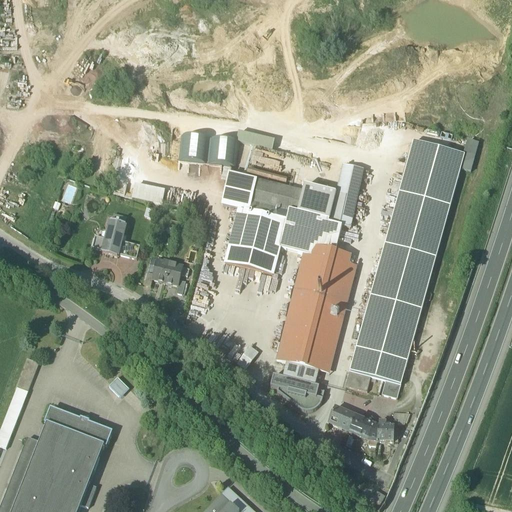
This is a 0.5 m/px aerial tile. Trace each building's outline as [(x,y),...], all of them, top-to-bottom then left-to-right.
[(464,156),(413,142),(350,374),(401,388),(464,156)] [(223,208),(239,212),(225,266),(273,278),(279,250),(304,256),(311,258),(314,249),(336,255),(342,229),(350,230),(363,171),(343,167),(337,198),(303,190),(302,194),(229,176),(223,208)] [(132,185),(129,200),(159,207),(162,192),(132,185)] [(126,220),(114,217),(112,223),(117,225),(117,224),(120,224),(120,225),(124,227),(126,220)] [(103,252),(102,255),(118,259),(123,237),(126,227),(124,227),(120,225),(120,224),(117,224),(117,225),(112,223),(111,223),(108,233),(103,252)] [(103,240),(95,238),(92,249),(103,252),(108,233),(105,232),(103,240)] [(125,244),(122,243),(118,256),(137,261),(140,248),(125,244)] [(311,258),(304,256),(277,361),(323,372),(330,374),(357,269),(349,267),(350,258),(336,255),(314,249),(311,258)] [(170,265),(157,262),(153,276),(152,282),(165,285),(170,265)] [(183,269),(170,265),(165,285),(178,289),(180,283),(183,269)] [(153,276),(148,275),(144,287),(151,289),(152,282),(153,276)] [(186,284),(180,283),(178,289),(176,295),(182,297),(186,284)] [(247,345),(234,362),(245,371),(258,354),(247,345)] [(39,365),(27,361),(16,390),(28,395),(39,365)] [(323,372),(283,362),(274,395),(274,396),(310,423),(310,422),(323,372)] [(371,380),(350,375),(346,389),(367,395),(371,380)] [(107,388),(119,400),(128,391),(116,379),(107,388)] [(80,422),(53,411),(50,413),(46,423),(47,427),(40,445),(28,440),(0,511),(79,511),(105,449),(108,447),(112,437),(111,434),(89,426),(90,424),(81,421),(80,422)] [(356,420),(335,411),(328,426),(350,435),(356,420)] [(377,425),(372,419),(364,416),(362,422),(356,420),(350,435),(368,443),(369,443),(368,447),(376,449),(377,445),(378,430),(379,429),(375,428),(377,425)] [(379,429),(378,430),(377,445),(378,445),(394,445),(394,430),(386,429),(379,429)] [(251,511),(228,491),(221,498),(236,511),(251,511)] [(383,499),(375,495),(371,502),(379,506),(383,499)] [(236,511),(221,498),(208,511),(236,511)]
